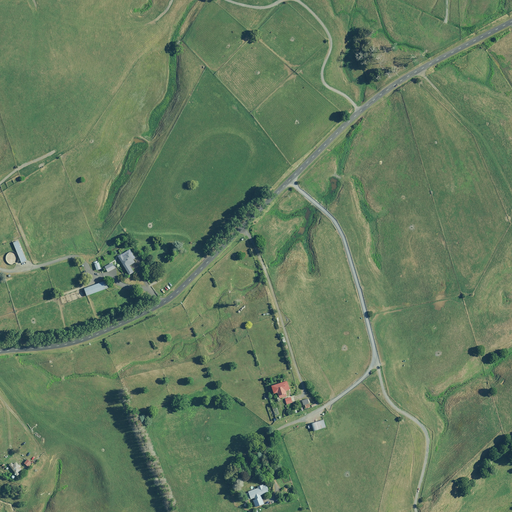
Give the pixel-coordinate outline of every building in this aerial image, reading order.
[(20,259),(21,261),(22,263),(26,261),(18,241),(13,243),(20,259)] [(135,258),(130,249),(118,256),(129,275),(134,272),(130,265),(135,262),(133,258),(135,258)] [(18,256),(17,255),(17,254),(16,253),(15,252),(14,252),(13,252),(12,252),(11,252),(10,252),(9,252),(8,253),(7,254),(7,255),(6,256),(6,257),(6,258),(6,259),(6,260),(6,261),(7,262),(8,262),(9,263),(10,264),(11,264),(12,264),(13,264),(14,264),(15,263),(16,263),(17,262),(17,261),(18,260),(18,259),(18,258),(18,257),(18,256)] [(115,267),(112,262),(105,266),(108,272),(115,267)] [(109,288),(106,280),(84,288),(87,295),(109,288)] [(290,389),(287,381),(272,386),(274,393),(278,392),(280,398),(287,396),(285,391),(290,389)] [(296,401),(294,396),(285,399),(287,404),(296,401)] [(310,407),(308,399),(302,400),(304,405),(305,405),(306,408),(310,407)] [(326,427),(323,420),(311,424),(314,431),(326,427)] [(22,469),(17,462),(14,464),(12,463),(9,465),(18,476),(20,474),(19,472),(22,469)] [(269,492),(267,484),(264,486),(263,484),(258,486),(258,488),(248,492),(249,493),(247,493),(249,500),(255,498),(255,499),(253,500),(256,507),(264,504),(261,495),(269,492)]
